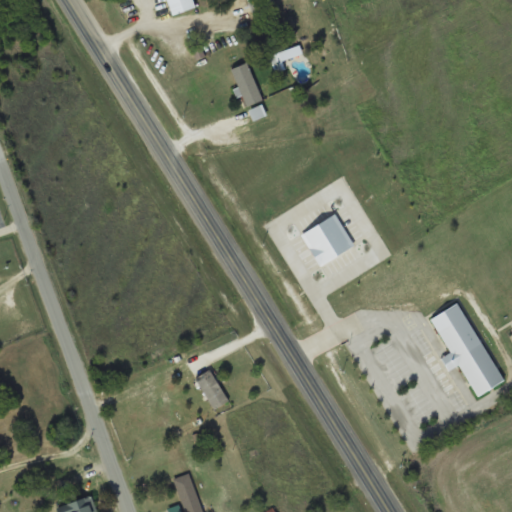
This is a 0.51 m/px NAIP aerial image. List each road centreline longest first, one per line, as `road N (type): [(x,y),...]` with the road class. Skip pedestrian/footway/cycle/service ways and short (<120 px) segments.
road 1 (tertiary): [(402,511),(67,0)]
road 2 (residential): [(134,511),(0,163)]
